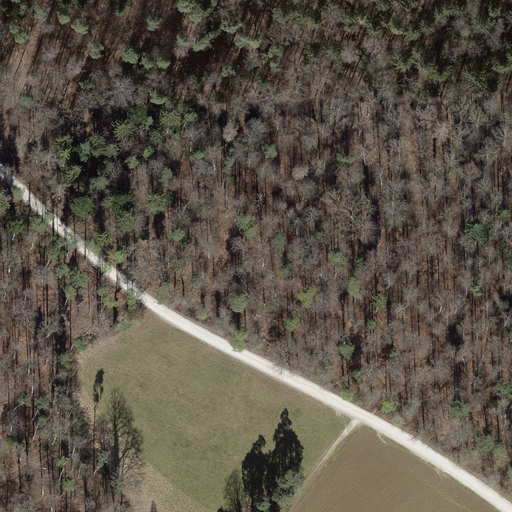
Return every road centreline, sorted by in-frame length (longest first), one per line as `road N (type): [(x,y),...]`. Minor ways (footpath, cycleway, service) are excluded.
road 1 (track): [(364,415),(150,296),(0,161)]
road 2 (track): [(511,511),(364,415)]
road 3 (track): [(364,415),(284,511)]
